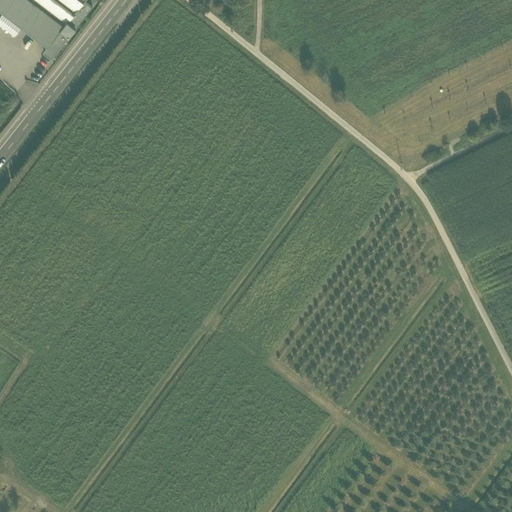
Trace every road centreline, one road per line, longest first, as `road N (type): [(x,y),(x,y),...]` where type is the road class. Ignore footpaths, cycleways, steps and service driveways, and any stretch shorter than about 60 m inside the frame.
road 1 (track): [(511,372),(407,178),(189,0)]
road 2 (tertiary): [(0,159),(125,0)]
